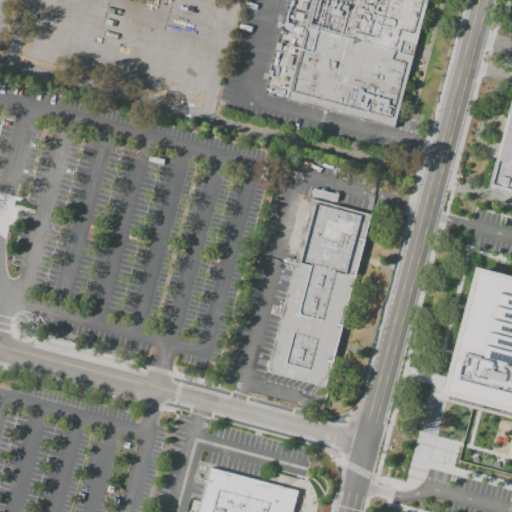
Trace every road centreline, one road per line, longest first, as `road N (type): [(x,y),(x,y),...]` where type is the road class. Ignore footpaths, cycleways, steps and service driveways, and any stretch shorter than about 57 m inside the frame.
road 1 (tertiary): [(428,212),(350,511)]
road 2 (residential): [(206,400),(0,344)]
road 3 (residential): [(369,443),(206,400)]
road 4 (tertiary): [(482,0),(444,150)]
